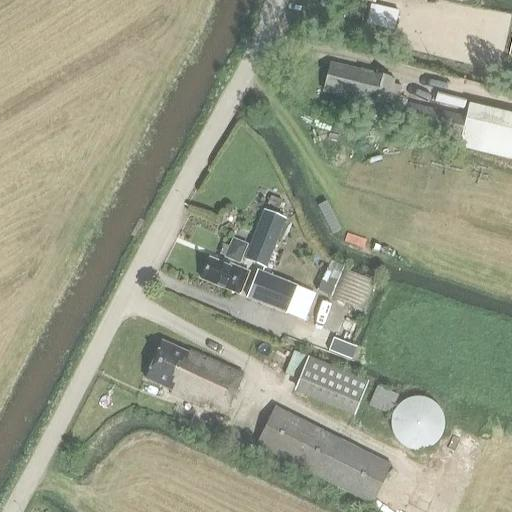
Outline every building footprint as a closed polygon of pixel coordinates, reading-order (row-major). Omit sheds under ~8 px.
[(354,99),(367,102),(384,105),(384,103),(396,106),(401,87),(394,86),(395,81),(373,76),(374,74),(360,70),(359,73),(330,66),(324,92),(354,99)] [(460,141),(459,146),(511,159),(511,117),(468,108),(465,120),(407,105),(402,127),(460,141)] [(281,201),(270,197),(267,205),(278,210),(281,201)] [(244,260),(265,268),(284,220),(264,212),(244,260)] [(219,255),(224,257),(224,258),(239,265),(247,245),(231,239),(228,247),(223,245),(222,248),(219,255)] [(229,268),(209,260),(200,280),(239,296),(248,273),(230,266),(229,268)] [(341,269),(330,298),(361,311),(373,282),(341,269)] [(296,288),(257,272),(247,299),(286,315),(296,288)] [(350,358),(354,348),(337,340),(333,350),(350,358)] [(170,396),(223,419),(242,375),(188,352),(187,355),(161,344),(145,381),(171,393),(170,396)] [(299,377),(294,389),(353,414),(367,381),(297,351),(288,373),(299,377)] [(391,414),(399,395),(378,385),(370,404),(391,414)] [(445,429),(445,424),(445,419),(443,415),(441,411),(438,408),(433,405),(430,404),(422,403),(418,404),(414,405),(410,407),(407,411),(403,418),(402,426),(403,430),(405,435),(407,439),(410,441),(415,444),(418,445),(426,446),(433,444),(436,442),(440,439),(443,433),(445,429)] [(390,467),(274,409),(255,446),(371,504),(390,467)]
